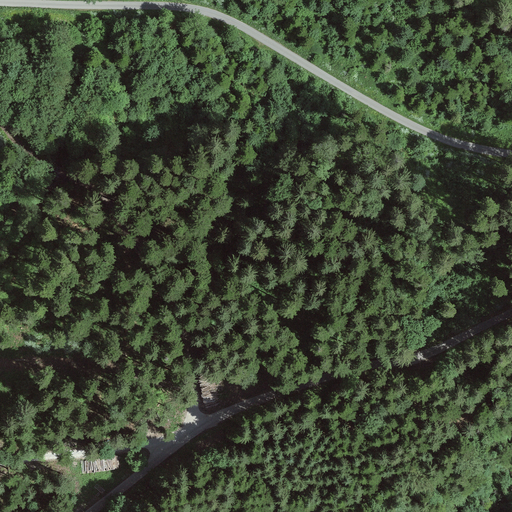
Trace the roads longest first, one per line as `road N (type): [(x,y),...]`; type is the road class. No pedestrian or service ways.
road 1 (track): [(0,121),(21,147),(102,198),(130,229),(167,298),(195,390),(193,433),(0,470)]
road 2 (unclassified): [(0,2),(203,11),(440,138),(511,153)]
road 3 (unclassified): [(92,511),(237,408),(426,353),(511,315)]
